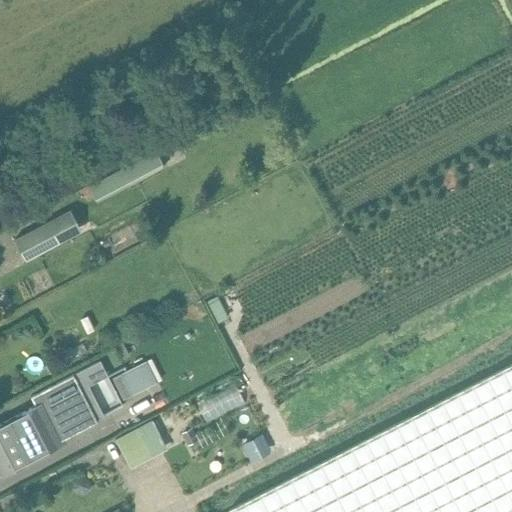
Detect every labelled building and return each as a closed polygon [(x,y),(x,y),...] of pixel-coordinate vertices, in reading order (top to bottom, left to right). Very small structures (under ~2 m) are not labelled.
[(120,169),(129,186),(164,167),(155,150),(120,169)] [(120,169),(88,186),(97,204),(129,186),(120,169)] [(69,211),(14,240),(26,261),(81,233),(69,211)] [(147,359),(112,377),(124,399),(158,382),(147,359)] [(511,511),(511,363),(248,500),(230,509),(231,511),(511,511)] [(0,467),(3,474),(66,442),(65,439),(97,422),(96,419),(73,376),(32,397),(36,405),(0,424),(0,467)] [(254,396),(248,394),(242,397),(239,403),(242,409),(249,411),(255,408),(257,402),(254,396)] [(171,411),(116,439),(131,468),(167,450),(165,445),(184,435),(183,432),(171,411)] [(191,427),(183,432),(184,435),(189,444),(198,439),(191,427)] [(255,437),(242,444),(251,462),(264,455),(255,437)] [(78,476),(72,481),(72,488),(78,493),(85,493),(90,488),(90,480),(85,475),(78,476)]
